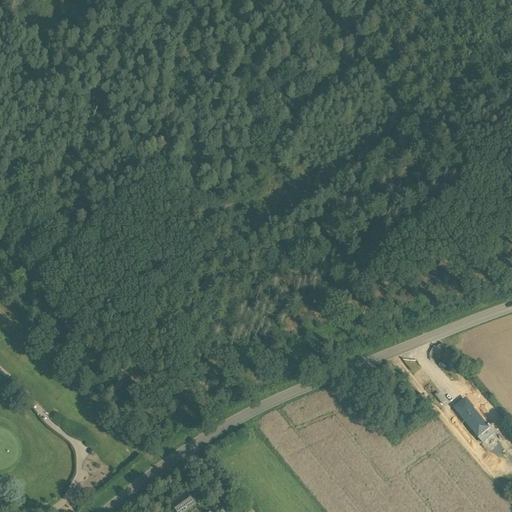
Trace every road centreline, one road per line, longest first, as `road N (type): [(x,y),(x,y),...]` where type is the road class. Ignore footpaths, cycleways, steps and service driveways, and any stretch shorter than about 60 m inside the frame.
road 1 (secondary): [(511,308),(251,411),(105,511)]
road 2 (track): [(160,468),(0,303)]
road 3 (track): [(432,124),(322,0)]
